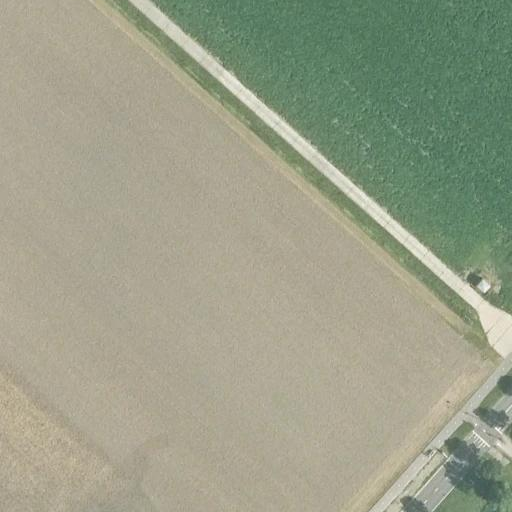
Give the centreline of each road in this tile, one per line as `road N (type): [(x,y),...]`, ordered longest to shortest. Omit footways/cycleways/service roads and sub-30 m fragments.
road 1 (track): [(511,336),(136,0)]
road 2 (tertiary): [(415,511),(511,404)]
